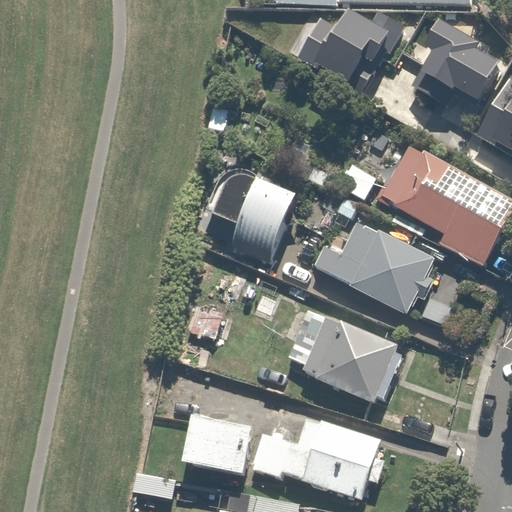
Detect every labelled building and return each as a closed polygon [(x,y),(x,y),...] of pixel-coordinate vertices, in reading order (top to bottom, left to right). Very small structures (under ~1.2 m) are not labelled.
[(484,12),(484,0),(278,0),(279,7),(484,12)] [(404,84),(349,50),(331,79),(386,113),(404,84)] [(511,100),(474,78),(467,90),(458,84),(439,117),(452,125),(445,137),(511,175),(511,100)] [(234,136),(239,114),(218,109),(212,131),(234,136)] [(511,248),(511,205),(415,152),(387,204),(456,242),(449,255),(495,280),(511,248)] [(283,267),(315,207),(270,183),(241,167),(213,218),(247,237),(243,245),(283,267)] [(370,206),(383,181),(387,174),(379,170),(374,178),(360,171),(350,189),(360,194),(357,199),(370,206)] [(351,257),(330,248),(317,275),(423,323),(448,267),(364,229),(351,257)] [(311,314),(290,363),(315,374),(310,384),(377,413),(402,352),(311,314)] [(307,447),(208,423),(194,478),(259,493),(262,481),(376,509),(392,445),(312,425),(307,447)] [(227,493),(197,490),(196,508),(225,511),(227,493)]
